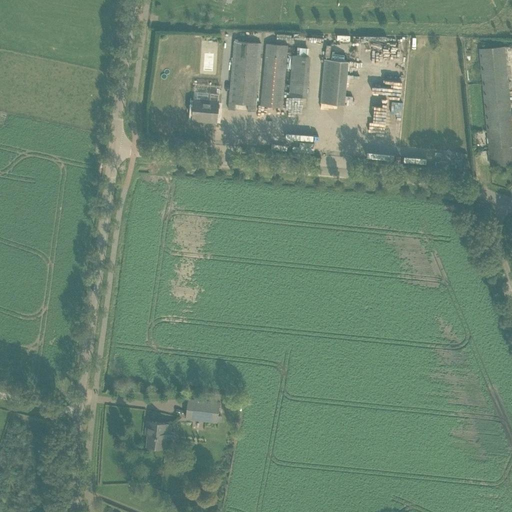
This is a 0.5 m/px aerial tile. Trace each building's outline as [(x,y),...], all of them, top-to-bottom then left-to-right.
[(228,109),(235,109),(235,104),(248,105),(248,110),(255,111),(260,43),(234,41),(228,109)] [(260,105),(281,107),(282,97),(287,46),(266,44),(260,105)] [(478,50),(489,155),(490,165),(511,163),(511,130),(504,47),(478,50)] [(289,96),(306,97),(308,57),(291,55),(289,96)] [(320,103),(344,105),(348,61),(324,59),(320,103)] [(195,91),(192,120),(202,121),(202,119),(206,119),(206,121),(216,122),(217,112),(219,93),(195,91)] [(185,418),(217,422),(219,402),(188,398),(185,418)] [(146,446),(166,449),(169,423),(146,421),(145,430),(148,430),(146,446)]
